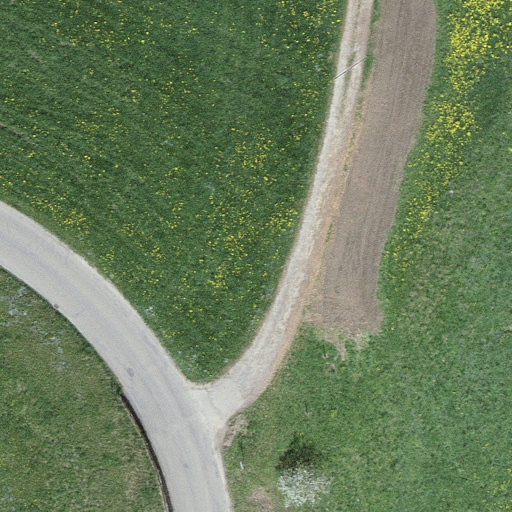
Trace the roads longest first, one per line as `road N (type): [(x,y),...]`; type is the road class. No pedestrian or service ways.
road 1 (track): [(360,0),(277,333),(241,383),(181,429)]
road 2 (unclassified): [(204,511),(181,429),(123,338),(63,278),(0,232)]
